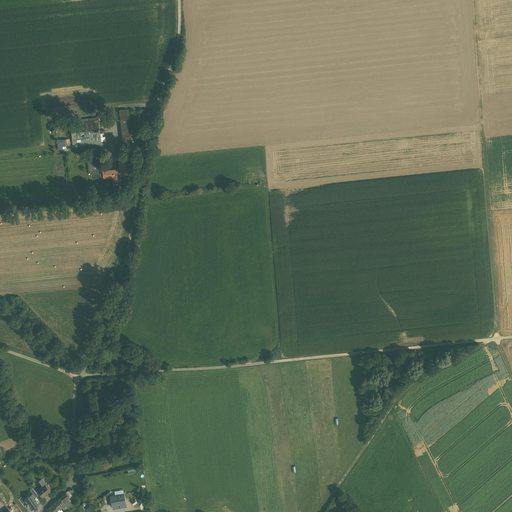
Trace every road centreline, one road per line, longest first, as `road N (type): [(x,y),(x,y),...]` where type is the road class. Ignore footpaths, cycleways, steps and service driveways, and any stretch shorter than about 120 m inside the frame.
road 1 (track): [(511,338),(80,377)]
road 2 (track): [(499,339),(475,0)]
road 3 (track): [(323,511),(398,398),(488,341)]
road 4 (track): [(268,189),(280,342),(250,366)]
